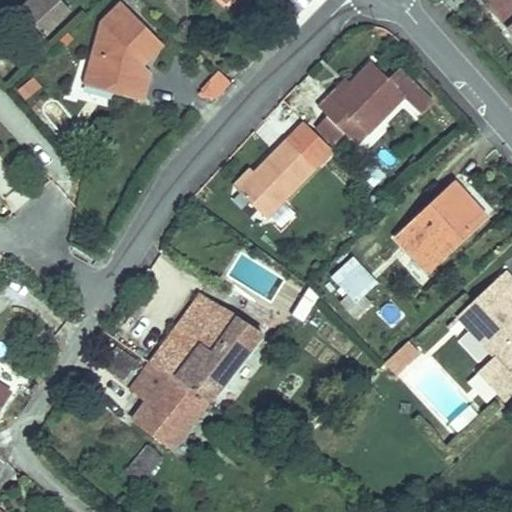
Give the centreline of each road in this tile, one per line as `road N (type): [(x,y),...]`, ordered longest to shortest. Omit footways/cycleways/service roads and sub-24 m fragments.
road 1 (residential): [(82,314),(157,176),(340,0)]
road 2 (unknown): [(42,243),(70,177),(0,90)]
road 3 (residential): [(511,135),(395,0)]
